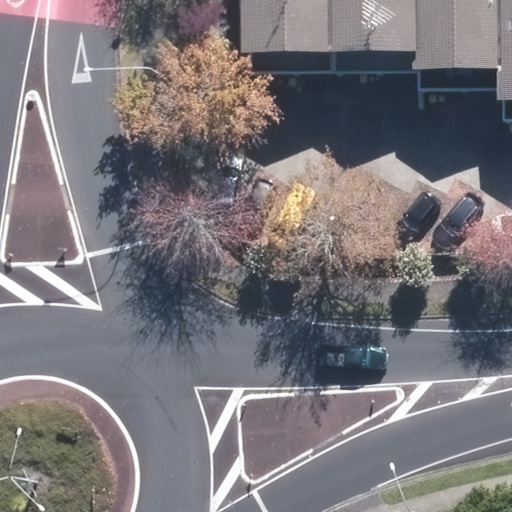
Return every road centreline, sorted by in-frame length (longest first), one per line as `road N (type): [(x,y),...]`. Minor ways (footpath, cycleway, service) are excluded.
road 1 (tertiary): [(116,368),(252,388),(511,374)]
road 2 (residential): [(44,0),(50,106),(109,363)]
road 3 (tertiary): [(511,388),(443,403),(339,442),(220,511)]
road 4 (residential): [(0,220),(42,0)]
road 5 (tertiary): [(116,368),(138,387),(168,439),(171,511)]
